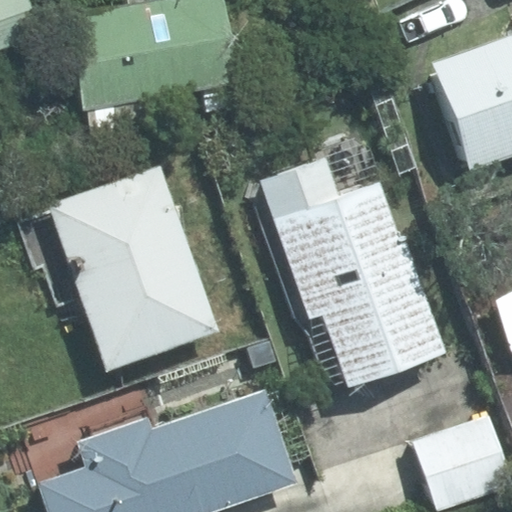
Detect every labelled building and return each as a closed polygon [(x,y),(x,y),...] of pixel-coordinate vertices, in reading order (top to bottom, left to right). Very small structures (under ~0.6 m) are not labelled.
[(28,0),(0,0),(0,49),(42,32),(28,0)] [(222,0),(146,0),(56,10),(66,100),(231,81),(222,0)] [(511,29),(425,62),(464,168),(511,149),(511,29)] [(361,134),(248,179),(304,322),(319,316),(344,381),(442,343),(361,134)] [(154,160),(42,198),(100,368),(212,330),(154,160)] [(86,455),(33,473),(46,511),(206,511),(290,484),(255,380),(81,439),(86,455)]
